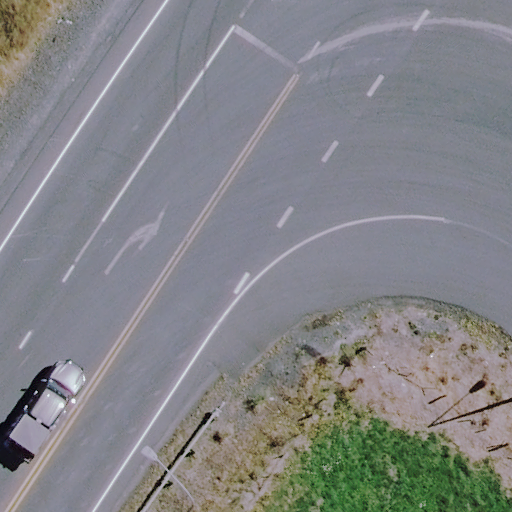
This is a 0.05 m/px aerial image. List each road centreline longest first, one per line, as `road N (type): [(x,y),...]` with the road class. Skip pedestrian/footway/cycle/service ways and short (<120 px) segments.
road 1 (tertiary): [(296,0),(0,455)]
road 2 (motorway): [(373,0),(463,65),(511,117)]
